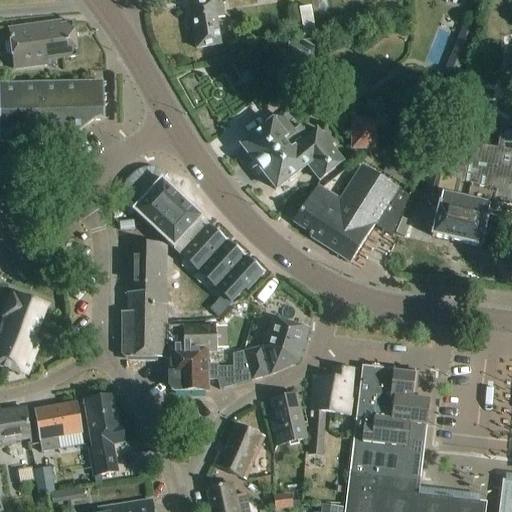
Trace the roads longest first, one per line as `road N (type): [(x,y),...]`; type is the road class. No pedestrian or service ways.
road 1 (residential): [(180,490),(226,410),(246,394),(301,376),(334,296)]
road 2 (secondary): [(334,296),(242,220),(173,126)]
road 3 (residential): [(103,356),(100,228),(78,181)]
road 4 (secondary): [(511,325),(334,296)]
road 5 (residential): [(180,490),(133,393),(103,356)]
